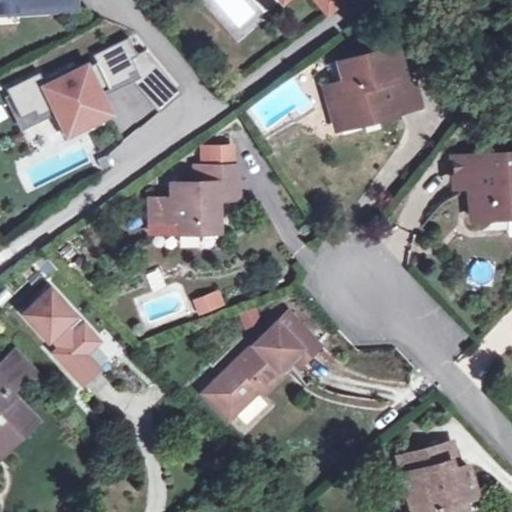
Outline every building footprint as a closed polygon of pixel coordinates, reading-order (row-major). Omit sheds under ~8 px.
[(0,0),(0,2),(15,2),(16,12),(72,8),(72,0),(0,0)] [(343,0),(322,0),(320,2),(329,13),(344,0),(343,0)] [(0,2),(0,12),(16,12),(15,2),(0,2)] [(157,113),(180,94),(144,51),(135,55),(127,38),(92,55),(95,63),(74,73),(70,66),(42,80),(38,73),(5,89),(19,118),(33,111),(36,117),(54,108),(58,117),(65,114),(72,129),(96,118),(92,110),(102,104),(97,94),(93,86),(104,81),(108,89),(129,79),(157,113)] [(394,78),(404,76),(396,45),(337,62),(340,76),(342,82),(334,84),(343,119),(379,108),(382,117),(403,111),(394,78)] [(406,84),(404,76),(394,78),(403,111),(421,105),(415,81),(406,84)] [(104,81),(93,86),(97,94),(108,89),(104,81)] [(338,129),(382,117),(379,108),(343,119),(334,84),(326,87),(338,129)] [(106,113),(102,104),(92,110),(96,118),(106,113)] [(33,111),(19,118),(22,123),(36,117),(33,111)] [(65,114),(58,117),(66,132),(72,129),(65,114)] [(511,153),(455,158),(457,177),(473,176),(474,187),(468,187),(470,220),(491,218),(490,209),(511,207),(511,153)] [(234,166),(201,166),(201,184),(192,184),(170,183),(170,199),(163,199),(163,221),(178,220),(179,231),(199,232),(199,227),(217,227),(217,201),(217,184),(234,184),(234,166)] [(201,184),(201,166),(192,166),(192,184),(201,184)] [(473,176),(457,177),(457,188),(468,187),(474,187),(473,176)] [(238,184),(234,184),(217,184),(217,201),(238,201),(238,184)] [(511,216),(511,207),(490,209),(491,218),(511,216)] [(178,220),(163,221),(163,231),(179,231),(178,220)] [(44,284),(17,309),(42,337),(48,332),(56,341),(47,349),(76,381),(93,365),(79,350),(93,338),(77,320),(67,330),(59,322),(70,312),(44,284)] [(220,289),(193,298),(198,315),(226,305),(220,289)] [(286,314),(205,389),(225,410),(253,384),(259,390),(277,372),(289,361),(296,369),(318,348),(286,314)] [(105,342),(93,356),(105,365),(116,352),(105,342)] [(0,444),(28,419),(5,394),(24,376),(37,390),(44,383),(14,351),(0,364),(0,444)] [(97,369),(93,365),(76,381),(80,385),(97,369)] [(282,378),(277,372),(259,390),(264,396),(282,378)] [(230,416),(259,390),(253,384),(225,410),(230,416)] [(225,410),(205,389),(202,391),(227,419),(230,416),(225,410)] [(404,473),(400,474),(411,511),(424,511),(441,507),(442,511),(445,511),(461,507),(458,499),(473,494),(466,465),(451,469),(449,461),(453,460),(448,442),(399,455),(404,473)]
